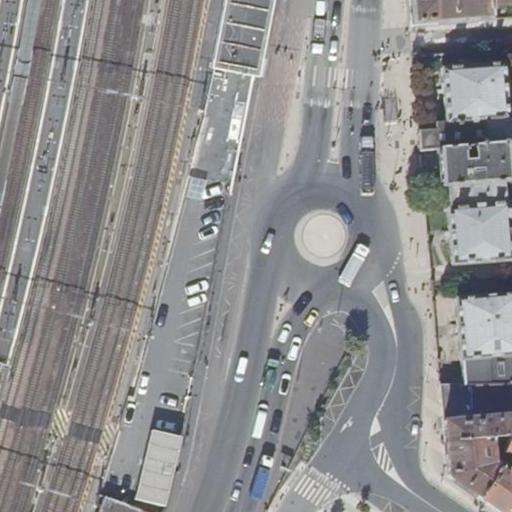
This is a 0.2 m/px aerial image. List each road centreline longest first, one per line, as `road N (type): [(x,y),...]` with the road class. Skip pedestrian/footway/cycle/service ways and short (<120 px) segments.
road 1 (primary): [(238,511),(289,338),(322,286)]
road 2 (residential): [(251,197),(222,366),(247,368)]
road 3 (primary): [(352,180),(365,0)]
road 4 (primary): [(329,0),(312,179)]
road 5 (primary): [(247,368),(203,511)]
road 6 (primary): [(275,242),(247,368)]
road 7 (residential): [(374,413),(299,511)]
road 8 (residential): [(279,78),(251,197)]
